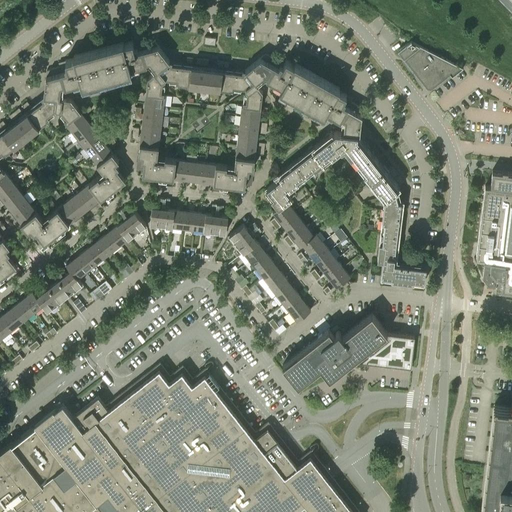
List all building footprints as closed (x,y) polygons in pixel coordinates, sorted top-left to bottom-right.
[(204,43),(215,45),(216,37),(205,36),(204,43)] [(149,41),(140,44),(146,64),(147,64),(148,64),(154,71),(154,72),(151,74),(159,83),(162,84),(163,80),(165,78),(179,79),(180,80),(181,64),(180,64),(169,63),(168,61),(170,60),(164,53),(154,40),(149,41)] [(463,67),(411,40),(406,44),(398,51),(403,57),(404,58),(404,59),(424,85),(427,87),(429,88),(432,88),(450,74),(452,76),(463,67)] [(67,64),(60,66),(66,87),(70,86),(73,85),(74,88),(96,81),(139,69),(139,66),(141,66),(146,64),(140,44),(134,45),(132,41),(124,44),(123,42),(123,41),(96,49),(74,55),(74,57),(65,60),(67,64)] [(232,71),(231,86),(245,87),(247,90),(247,94),(250,94),(260,87),(257,84),(258,83),(265,78),(266,79),(267,79),(275,65),(278,60),(270,56),(266,53),(253,63),(245,69),(246,71),(245,72),(234,71),(232,71)] [(275,65),(267,79),(271,81),(274,83),(272,85),(332,119),(333,116),(335,117),(339,120),(347,106),(344,104),(345,101),(343,100),(347,94),(339,90),(340,88),(295,63),(294,64),(286,60),(284,64),(282,66),(280,65),(279,67),(278,67),(275,65)] [(179,83),(190,85),(192,66),(181,64),(180,80),(179,79),(179,83)] [(62,97),(63,87),(66,87),(60,66),(52,68),(47,70),(45,85),(44,95),(46,96),(45,98),(36,105),(45,117),(56,108),(59,109),(62,112),(65,109),(66,98),(62,97)] [(190,85),(200,86),(202,67),(192,66),(190,85)] [(200,86),(210,87),(212,68),(202,67),(200,86)] [(210,87),(220,88),(222,69),(212,68),(210,87)] [(232,71),(222,69),(220,88),(231,89),(231,86),(232,71)] [(148,77),(146,93),(161,95),(161,94),(162,84),(159,83),(151,74),(148,77)] [(263,91),(260,87),(250,94),(247,94),(246,104),(246,105),(261,106),(263,91)] [(165,94),(161,94),(161,95),(146,93),(145,103),(164,105),(165,94)] [(69,120),(81,111),(71,98),(66,98),(65,109),(62,112),(68,120),(69,120)] [(281,170),(277,173),(289,189),(299,181),(297,179),(313,166),(315,169),(324,161),(323,159),(330,153),(332,155),(341,148),(342,149),(344,147),(358,164),(360,163),(366,170),(364,172),(378,190),(380,188),(386,196),(384,198),(385,198),(382,221),(385,221),(383,231),(381,230),(380,234),(380,235),(378,253),(377,258),(383,259),(381,274),(391,276),(391,278),(414,281),(414,278),(425,280),(426,266),(409,264),(409,260),(401,259),(400,263),(389,261),(389,258),(394,259),(395,249),(399,249),(401,233),(397,232),(399,215),(403,216),(403,211),(400,211),(401,200),(398,200),(396,190),(398,188),(387,174),(390,172),(384,165),(382,167),(371,154),(374,152),(363,139),(361,141),(357,136),(357,134),(359,134),(360,125),(363,108),(358,105),(351,101),(350,101),(347,106),(339,120),(342,121),(341,130),(341,132),(335,131),(331,135),(329,132),(325,135),(327,138),(314,148),(312,145),(308,148),(310,151),(283,172),(281,170)] [(162,115),(164,105),(145,103),(143,113),(162,115)] [(260,116),(261,106),(246,105),(246,104),(242,103),(240,114),(260,116)] [(36,105),(28,111),(40,126),(48,120),(45,117),(36,105)] [(28,111),(20,118),(32,133),(40,126),(28,111)] [(72,130),(72,131),(87,119),(81,111),(69,120),(68,120),(65,122),(72,130)] [(161,125),(162,115),(143,113),(142,123),(161,125)] [(258,127),(260,116),(240,114),(239,124),(258,127)] [(24,139),(32,133),(20,118),(11,124),(24,139)] [(72,130),(68,133),(75,141),(78,138),(93,127),(87,119),(72,131),(72,130)] [(160,135),(161,125),(142,123),(141,133),(160,135)] [(16,145),(24,139),(11,124),(3,130),(16,145)] [(257,137),(258,127),(239,124),(238,135),(257,137)] [(99,135),(93,127),(78,138),(84,146),(99,135)] [(7,153),(16,145),(3,130),(0,132),(0,142),(5,149),(4,150),(7,153)] [(158,149),(160,135),(141,133),(139,147),(158,149)] [(84,146),(91,154),(106,143),(99,135),(84,146)] [(238,135),(237,145),(256,147),(257,137),(238,135)] [(114,154),(106,143),(91,154),(99,165),(114,154)] [(254,161),(255,158),(256,147),(237,145),(235,158),(254,161)] [(142,173),(174,177),(176,158),(165,157),(164,160),(154,159),(154,160),(151,160),(152,155),(157,156),(158,149),(139,147),(136,171),(143,171),(142,173)] [(124,176),(129,173),(114,154),(99,165),(104,171),(108,167),(111,171),(109,173),(108,171),(100,178),(98,175),(89,182),(101,198),(126,178),(124,176)] [(186,159),(176,158),(174,177),(184,178),(186,159)] [(251,185),(254,161),(235,158),(234,165),(240,166),(239,171),(236,170),(237,168),(227,167),(227,164),(216,163),(213,182),(245,186),(245,184),(251,185)] [(196,161),(186,159),(184,178),(194,180),(196,161)] [(194,180),(203,181),(206,162),(196,161),(194,180)] [(216,163),(206,162),(203,181),(213,182),(216,163)] [(4,170),(1,172),(2,173),(0,174),(0,187),(11,179),(4,170)] [(485,184),(476,257),(484,258),(482,272),(486,273),(488,276),(488,279),(502,281),(501,289),(511,290),(511,172),(508,172),(508,170),(502,170),(502,171),(492,170),(490,185),(485,184)] [(18,187),(11,179),(0,187),(0,195),(3,199),(18,187)] [(278,207),(287,201),(295,195),(292,191),(289,193),(278,179),(267,188),(274,196),(271,198),(278,207)] [(93,204),(101,198),(89,182),(81,189),(93,204)] [(24,195),(18,187),(3,199),(9,207),(24,195)] [(85,210),(93,204),(81,189),(73,195),(85,210)] [(15,215),(30,203),(24,195),(9,207),(15,215)] [(85,210),(73,195),(66,201),(77,216),(85,210)] [(69,222),(77,216),(66,201),(58,207),(69,222)] [(280,220),(294,209),(287,201),(278,207),(273,211),(280,220)] [(37,211),(30,203),(15,215),(21,223),(36,211),(37,212),(37,211)] [(152,206),(150,223),(159,224),(167,225),(172,226),(174,208),(161,207),(157,206),(156,206),(152,206)] [(36,211),(21,223),(23,225),(38,244),(43,240),(45,242),(69,222),(58,207),(49,214),(51,216),(43,223),(44,224),(41,226),(39,222),(43,219),(37,211),(37,212),(36,211)] [(119,210),(116,213),(120,218),(122,220),(117,224),(128,238),(146,224),(135,210),(132,212),(131,213),(129,211),(126,208),(123,211),(125,214),(124,215),(119,210)] [(174,208),(172,226),(175,226),(182,227),(185,210),(174,208)] [(286,228),(300,217),(294,209),(280,220),(286,228)] [(185,210),(182,227),(193,228),(195,211),(185,210)] [(195,211),(193,228),(204,230),(206,212),(195,211)] [(206,212),(204,230),(217,231),(226,232),(228,215),(224,214),(219,214),(206,212)] [(286,228),(293,237),(307,226),(300,217),(286,228)] [(243,223),(229,234),(243,251),(257,240),(246,226),(243,223)] [(330,226),(334,231),(339,228),(335,223),(330,226)] [(117,224),(109,230),(120,244),(128,238),(117,224)] [(314,234),(313,234),(307,226),(293,237),(300,246),(303,244),(302,243),(314,234)] [(341,226),(335,231),(342,240),(348,235),(341,226)] [(109,230),(101,237),(112,251),(120,244),(109,230)] [(309,252),(323,242),(316,232),(313,234),(314,234),(302,243),(303,244),(309,252)] [(0,276),(17,264),(15,262),(20,258),(3,237),(0,239),(0,254),(2,257),(0,258),(0,276)] [(96,241),(92,244),(103,258),(112,251),(101,237),(96,241)] [(257,240),(243,251),(250,260),(264,249),(257,240)] [(316,261),(330,250),(323,242),(309,252),(316,261)] [(92,244),(83,250),(94,264),(96,263),(103,258),(92,244)] [(264,249),(250,260),(256,268),(270,257),(264,249)] [(83,250),(75,257),(86,271),(94,264),(83,250)] [(316,261),(323,269),(337,258),(330,250),(316,261)] [(66,264),(70,269),(71,269),(77,278),(78,277),(86,271),(75,257),(66,264)] [(270,257),(256,268),(263,277),(277,266),(270,257)] [(329,278),(343,267),(337,258),(323,269),(329,278)] [(118,276),(121,280),(130,274),(123,266),(119,269),(122,273),(118,276)] [(277,266),(263,277),(270,285),(284,274),(277,266)] [(336,286),(343,281),(350,275),(343,267),(329,278),(336,286)] [(38,295),(37,295),(37,296),(43,304),(43,305),(47,310),(49,309),(64,296),(67,294),(80,284),(82,283),(78,277),(77,278),(71,269),(70,269),(70,270),(67,272),(54,283),(51,284),(50,286),(38,295)] [(284,274),(270,285),(276,294),(290,283),(284,274)] [(290,283),(276,294),(283,302),(297,291),(290,283)] [(33,290),(24,297),(35,311),(43,305),(43,304),(37,296),(37,295),(33,290)] [(297,291),(283,302),(290,311),(304,300),(297,291)] [(35,311),(24,297),(15,304),(26,318),(35,311)] [(86,308),(78,297),(73,301),(81,312),(86,308)] [(304,300),(290,311),(297,320),(311,309),(304,300)] [(15,304),(7,310),(18,324),(26,318),(15,304)] [(18,324),(7,310),(0,315),(0,319),(9,331),(18,324)] [(329,328),(328,329),(282,365),(283,365),(297,384),(298,384),(321,367),(329,377),(329,378),(353,359),(411,366),(415,335),(387,331),(374,315),(372,312),(343,335),(341,333),(338,329),(333,334),(329,328)] [(0,319),(0,336),(1,338),(1,337),(5,342),(13,336),(9,331),(0,319)] [(0,511),(293,511),(304,504),(311,511),(354,511),(326,475),(310,455),(298,465),(295,462),(268,427),(255,437),(205,373),(203,375),(192,383),(182,371),(169,381),(159,368),(109,408),(108,407),(106,404),(100,397),(98,395),(96,397),(84,406),(76,412),(73,415),(63,402),(54,409),(53,408),(35,422),(36,423),(12,442),(11,441),(9,442),(3,446),(0,449),(0,511)] [(511,398),(511,403),(511,406),(508,405),(508,406),(497,404),(495,404),(493,405),(493,407),(492,418),(491,422),(490,432),(489,436),(490,436),(488,447),(488,450),(487,461),(486,461),(486,465),(485,475),(484,479),(485,479),(483,490),(483,493),(482,504),(481,504),(481,506),(482,508),(485,508),(495,509),(499,510),(510,511),(511,511),(511,398)]
